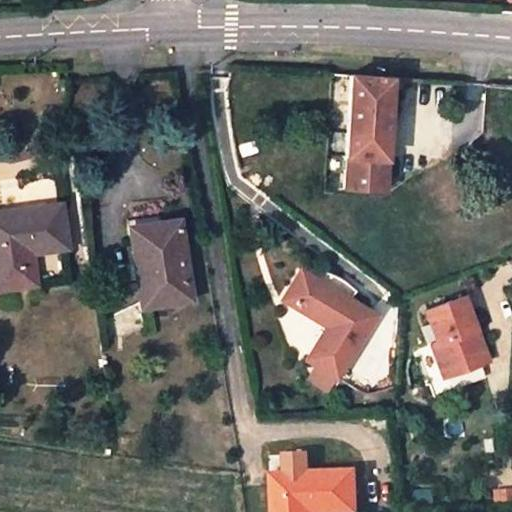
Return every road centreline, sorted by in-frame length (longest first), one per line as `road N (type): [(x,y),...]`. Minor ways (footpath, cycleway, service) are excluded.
road 1 (unclassified): [(511,38),(167,28)]
road 2 (unclassified): [(167,28),(0,37)]
